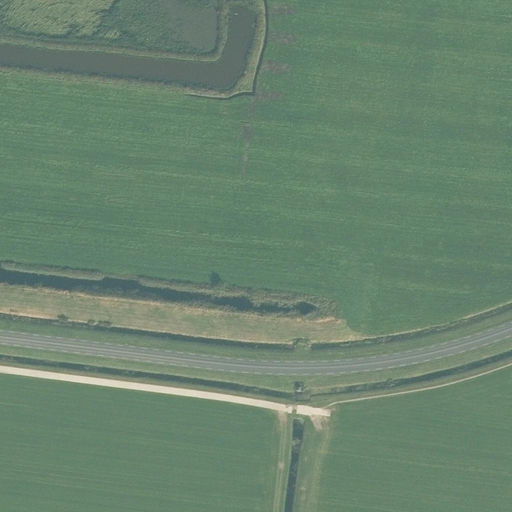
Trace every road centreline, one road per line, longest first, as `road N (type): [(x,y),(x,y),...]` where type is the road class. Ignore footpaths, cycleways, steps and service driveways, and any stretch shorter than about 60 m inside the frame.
road 1 (primary): [(511,330),(444,352),(326,368),(215,364),(0,338)]
road 2 (track): [(0,370),(329,413)]
